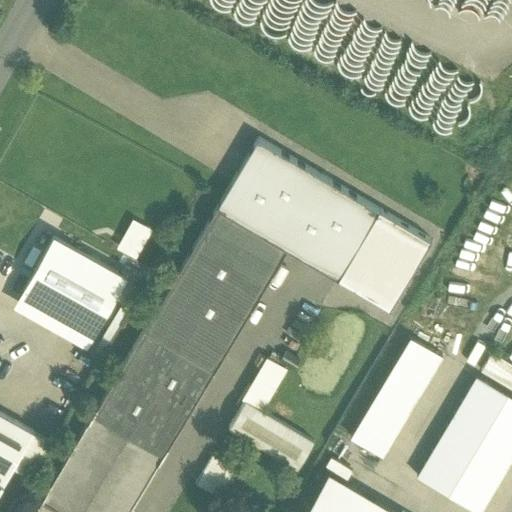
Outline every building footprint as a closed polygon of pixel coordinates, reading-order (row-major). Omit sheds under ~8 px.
[(431,238),(258,136),(217,206),(287,247),(390,308),(431,238)] [(287,247),(217,206),(145,326),(215,368),(287,247)] [(511,272),(511,214),(501,210),(484,263),(511,272)] [(136,216),(122,247),(141,256),(156,226),(136,216)] [(127,274),(53,232),(13,304),(87,346),(127,274)] [(145,326),(43,498),(65,511),(129,511),(215,368),(145,326)] [(443,359),(409,339),(350,439),(384,459),(443,359)] [(488,369),(511,379),(511,359),(495,352),(488,369)] [(269,357),(244,399),(245,400),(261,409),(286,367),(269,357)] [(481,511),(511,461),(511,398),(477,377),(417,478),(474,511),(481,511)] [(261,409),(245,400),(229,427),(298,468),(314,441),(261,409)] [(0,412),(0,482),(3,484),(33,431),(0,412)] [(237,465),(214,452),(196,483),(218,496),(237,465)] [(388,511),(331,478),(310,511),(388,511)] [(65,511),(43,498),(42,498),(33,511),(65,511)]
